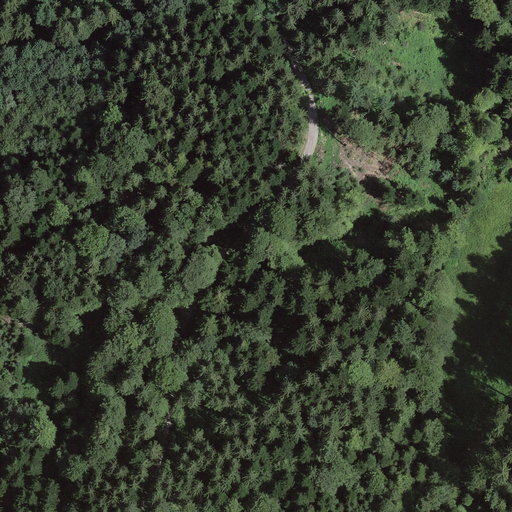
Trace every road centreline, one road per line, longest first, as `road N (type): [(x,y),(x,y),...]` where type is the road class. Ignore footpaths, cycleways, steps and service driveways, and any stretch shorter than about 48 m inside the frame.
road 1 (track): [(142,511),(165,441),(176,345),(189,307),(312,145),(309,94),(282,39),(234,0)]
road 2 (track): [(0,402),(52,396),(174,358)]
road 3 (track): [(0,48),(90,42),(166,0)]
